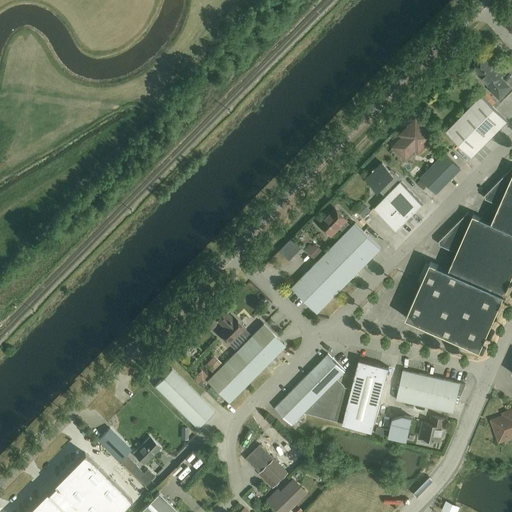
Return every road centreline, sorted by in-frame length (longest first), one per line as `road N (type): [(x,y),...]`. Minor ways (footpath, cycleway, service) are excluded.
road 1 (tertiary): [(236,251),(478,7)]
road 2 (tertiary): [(0,486),(236,251)]
road 3 (unclassified): [(325,332),(511,141)]
road 4 (unclassified): [(222,511),(240,494),(240,420),(325,332)]
road 5 (unclassified): [(495,372),(325,332)]
road 6 (unclassified): [(409,511),(451,463),(495,372)]
road 7 (unclassified): [(325,332),(236,251)]
